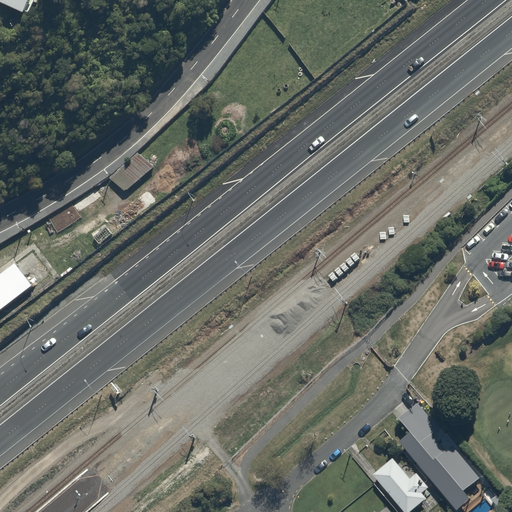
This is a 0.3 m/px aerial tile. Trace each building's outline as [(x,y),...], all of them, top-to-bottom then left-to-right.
[(0,0),(0,1),(27,14),(33,0),(0,0)] [(127,192),(154,169),(141,153),(110,179),(127,192)] [(106,199),(97,186),(71,204),(82,220),(106,203),(104,200),(106,199)] [(150,191),(136,201),(144,212),(157,201),(150,191)] [(90,235),(97,244),(112,233),(105,224),(90,235)] [(35,287),(17,265),(0,277),(0,310),(1,312),(35,287)] [(413,433),(401,443),(459,511),(473,500),(466,492),(481,479),(454,446),(448,452),(433,435),(441,429),(419,404),(401,419),(413,433)] [(394,459),(374,476),(379,481),(390,495),(404,511),(413,511),(428,499),(423,494),(430,489),(418,474),(411,480),(394,459)] [(386,498),(390,495),(379,481),(375,484),(386,498)]
